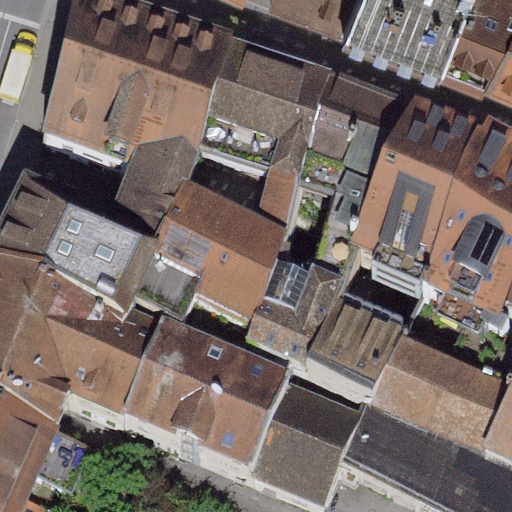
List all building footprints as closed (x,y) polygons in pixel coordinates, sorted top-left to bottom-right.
[(302,0),(351,20),(358,0),(302,0)] [(443,58),(467,0),(358,0),(351,20),(401,41),(409,44),(443,58)] [(490,78),(511,24),(511,0),(467,0),(443,58),(490,78)] [(79,13),(45,150),(109,174),(105,186),(128,194),(132,182),(158,193),(189,205),(203,167),(233,67),(79,13)] [(511,87),(511,24),(490,78),(511,87)] [(306,191),(335,94),(234,61),(233,67),(203,167),(226,175),(304,200),(306,191)] [(367,270),(417,125),(335,94),(306,191),(344,205),(308,303),(290,298),(302,258),(288,252),(285,261),(255,363),(309,390),(343,329),(367,270)] [(432,297),(490,158),(417,125),(367,270),(432,297)] [(495,377),(499,379),(511,354),(511,342),(502,337),(508,324),(511,316),(511,169),(490,158),(432,297),(423,316),(414,336),(416,337),(408,355),(407,356),(487,394),(495,377)] [(226,175),(203,167),(189,205),(185,217),(208,227),(226,175)] [(189,205),(158,193),(135,251),(166,265),(185,217),(189,205)] [(31,205),(0,263),(0,286),(106,340),(128,350),(134,338),(142,321),(166,265),(135,251),(31,205)] [(208,227),(185,217),(166,265),(142,321),(187,344),(198,320),(218,329),(207,353),(253,369),(255,363),(285,261),(208,227)] [(0,421),(56,446),(57,443),(60,436),(72,410),(106,340),(0,286),(0,421)] [(391,348),(408,355),(416,337),(414,336),(423,316),(399,306),(388,331),(391,348)] [(511,325),(508,324),(502,337),(511,342),(511,354),(499,379),(495,377),(487,394),(511,405),(511,325)] [(371,419),(377,421),(407,356),(408,355),(391,348),(343,329),(309,390),(371,419)] [(106,340),(72,410),(311,511),(329,511),(347,474),(364,435),(134,338),(128,350),(106,340)] [(364,435),(347,474),(421,511),(511,511),(511,405),(487,394),(407,356),(377,421),(371,419),(364,435)] [(0,421),(0,511),(27,511),(39,484),(56,446),(0,421)] [(90,458),(57,443),(56,446),(39,484),(73,497),(90,458)]
